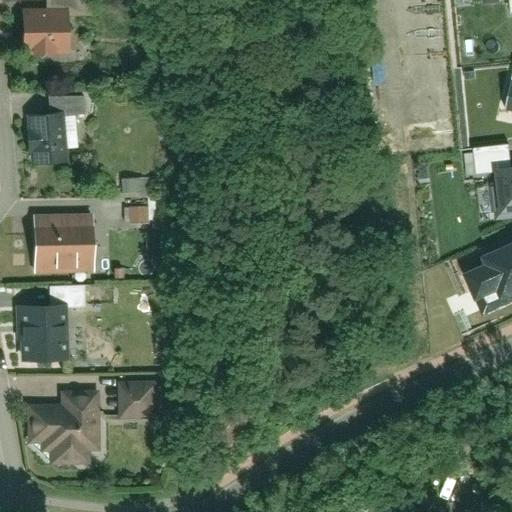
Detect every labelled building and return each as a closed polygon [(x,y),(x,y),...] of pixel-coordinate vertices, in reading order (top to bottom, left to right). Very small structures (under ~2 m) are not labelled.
[(66,13),(23,14),(23,56),(66,55),(66,13)] [(60,120),(27,122),(32,171),(65,168),(60,120)] [(511,169),(495,171),(500,216),(511,215),(511,169)] [(90,221),(30,224),(35,283),(93,280),(90,221)] [(511,246),(482,260),(485,267),(466,276),(477,300),(496,292),(500,302),(511,296),(511,246)] [(62,313),(18,315),(20,369),(66,368),(62,313)] [(60,411),(27,412),(29,448),(49,449),(50,468),(88,467),(88,448),(99,448),(97,395),(59,395),(60,411)]
